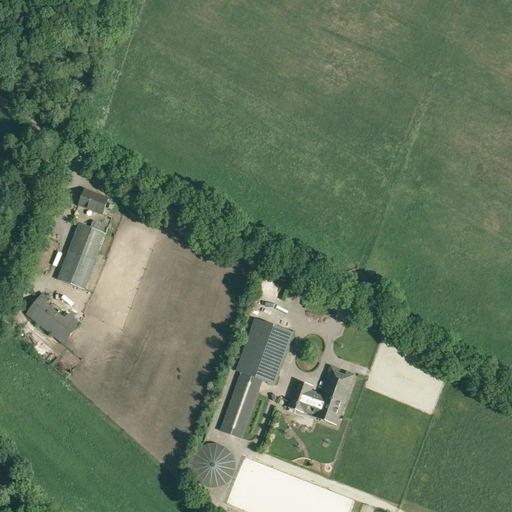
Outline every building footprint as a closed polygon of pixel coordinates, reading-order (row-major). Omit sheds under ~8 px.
[(85,190),(79,206),(102,215),(108,199),(85,190)] [(105,234),(79,224),(58,280),(84,290),(105,234)] [(46,297),(42,294),(26,314),(33,320),(49,299),(51,297),(48,294),(46,297)] [(33,320),(50,333),(66,313),(49,299),(33,320)] [(80,324),(66,313),(50,333),(64,344),(80,324)] [(237,372),(242,374),(222,431),(240,438),(261,380),(275,385),(293,334),(255,321),(237,372)] [(312,387),(309,386),(297,382),(288,407),(300,411),(301,411),(315,416),(315,417),(335,424),(345,399),(346,399),(354,375),(346,372),(345,376),(338,374),(339,370),(331,367),(322,391),(324,391),(322,396),(321,395),(310,392),(312,387)] [(230,455),(224,449),(217,446),(209,446),(202,450),(196,455),(193,463),(193,471),(196,478),(202,484),(210,487),(218,486),(225,483),(231,477),(233,470),(233,462),(230,455)]
